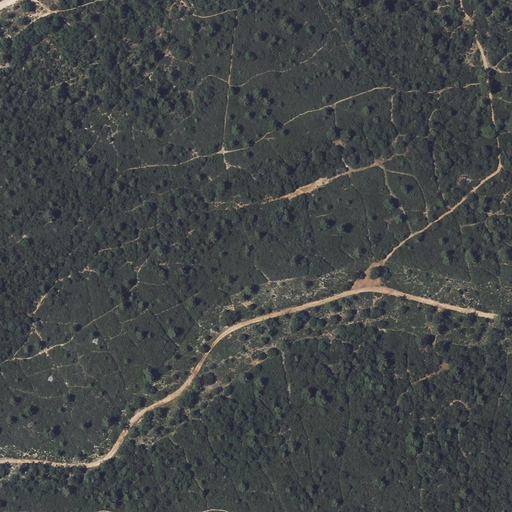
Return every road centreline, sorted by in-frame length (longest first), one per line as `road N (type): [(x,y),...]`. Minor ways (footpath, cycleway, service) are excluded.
road 1 (track): [(0,460),(99,461),(146,409),(179,393),(229,326),(377,287),(511,322)]
road 2 (track): [(377,287),(393,252),(499,166),(489,78),(459,0)]
